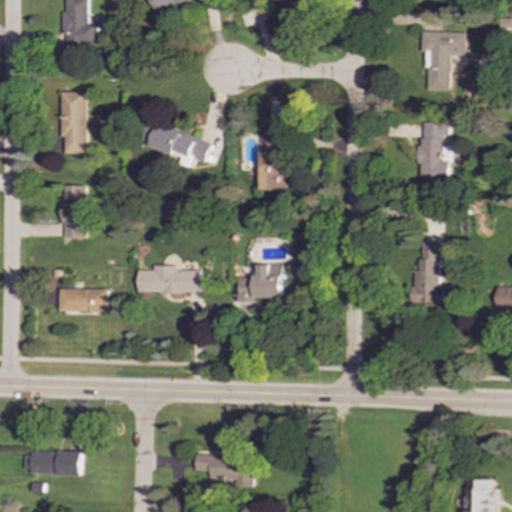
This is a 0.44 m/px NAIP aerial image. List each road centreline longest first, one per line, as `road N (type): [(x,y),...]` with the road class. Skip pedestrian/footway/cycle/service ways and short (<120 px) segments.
road 1 (tertiary): [(511,402),(0,389)]
road 2 (residential): [(351,397),(352,0)]
road 3 (residential): [(12,389),(10,0)]
road 4 (residential): [(352,74),(224,70)]
